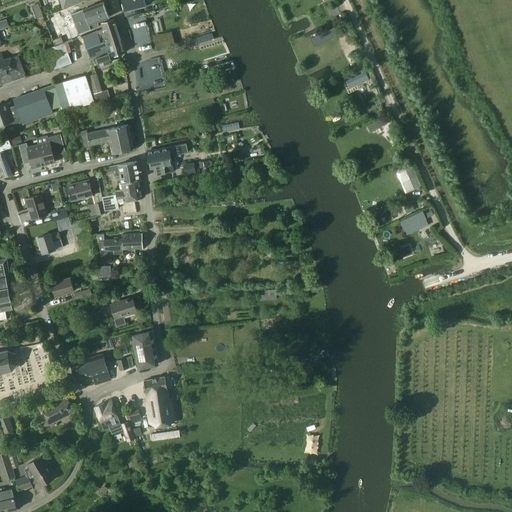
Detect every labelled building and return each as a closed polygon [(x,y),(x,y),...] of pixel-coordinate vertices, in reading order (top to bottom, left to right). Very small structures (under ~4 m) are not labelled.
[(68,0),(69,0),(61,3),(63,9),(86,0),(68,0)] [(122,0),(126,10),(146,5),(144,0),(122,0)] [(72,14),(79,34),(90,30),(99,27),(97,22),(110,17),(104,2),(72,14)] [(92,33),(84,36),(91,59),(96,58),(99,56),(108,52),(108,53),(109,53),(108,49),(112,48),(110,43),(121,40),(114,19),(102,24),(103,28),(91,32),(92,33)] [(176,31),(155,34),(157,46),(177,43),(176,31)] [(99,56),(96,58),(99,66),(113,62),(111,57),(125,52),(121,40),(110,43),(112,48),(108,49),(109,53),(108,53),(108,52),(99,56)] [(0,83),(1,85),(26,76),(25,74),(19,55),(4,60),(2,54),(0,54),(0,83)] [(356,83),(374,76),(372,70),(354,77),(356,83)] [(96,73),(89,76),(94,94),(102,91),(96,73)] [(61,106),(62,111),(62,112),(63,112),(64,115),(92,106),(94,106),(85,76),(55,85),(55,87),(61,106)] [(11,107),(11,106),(10,102),(0,105),(0,125),(5,124),(6,127),(20,122),(19,119),(21,118),(23,124),(53,114),(51,109),(44,90),(44,88),(13,99),(16,106),(11,107)] [(373,131),(389,123),(386,117),(370,124),(373,131)] [(128,124),(108,129),(111,142),(113,154),(134,149),(128,124)] [(87,130),(81,131),(84,148),(90,147),(92,146),(92,145),(111,142),(108,129),(88,133),(87,130)] [(39,145),(44,165),(56,162),(54,156),(61,154),(56,135),(48,137),(49,142),(39,145)] [(0,149),(11,146),(9,138),(0,141),(0,149)] [(44,165),(39,145),(28,148),(27,143),(20,145),(25,164),(31,162),(33,168),(44,165)] [(156,168),(157,175),(166,173),(174,172),(171,156),(188,152),(186,144),(169,147),(147,152),(149,163),(150,163),(151,169),(156,168)] [(13,174),(4,151),(3,152),(2,149),(0,150),(0,164),(5,177),(13,174)] [(122,183),(137,180),(137,179),(141,179),(137,162),(119,165),(120,173),(122,183)] [(200,172),(199,166),(195,166),(194,163),(184,165),(186,175),(196,173),(196,172),(200,172)] [(416,181),(420,179),(414,165),(398,172),(406,192),(419,187),(416,181)] [(89,180),(68,186),(72,200),(93,195),(89,180)] [(137,180),(122,183),(123,190),(116,191),(117,194),(102,197),(104,211),(119,208),(118,202),(125,201),(140,198),(137,180)] [(37,196),(27,199),(33,219),(48,215),(42,195),(41,195),(37,196)] [(105,214),(102,202),(88,205),(91,216),(98,215),(98,216),(105,214)] [(66,208),(51,213),(53,221),(69,216),(66,208)] [(408,234),(431,225),(425,210),(402,220),(408,234)] [(56,221),(59,232),(74,228),(76,235),(90,230),(87,220),(72,224),(69,217),(56,221)] [(56,249),(54,241),(61,239),(59,231),(38,238),(43,253),(56,249)] [(142,234),(123,234),(123,238),(104,239),(104,234),(97,234),(99,241),(97,241),(100,263),(112,262),(111,254),(124,254),(123,249),(143,248),(142,234)] [(7,258),(0,259),(0,311),(13,309),(6,274),(10,273),(7,258)] [(111,279),(110,266),(98,266),(98,279),(111,279)] [(70,278),(52,283),(56,296),(74,291),(70,278)] [(90,288),(74,293),(76,300),(92,295),(90,288)] [(277,300),(276,289),(265,290),(265,295),(261,295),(261,301),(277,300)] [(114,319),(116,326),(125,323),(123,316),(137,312),(133,298),(112,304),(116,318),(114,319)] [(101,325),(98,314),(89,316),(93,328),(101,325)] [(40,328),(38,320),(8,327),(10,335),(40,328)] [(132,335),(139,369),(159,365),(152,331),(132,335)] [(105,339),(108,349),(114,347),(111,337),(105,339)] [(8,351),(0,352),(0,372),(12,370),(17,364),(15,354),(8,351)] [(103,354),(75,363),(80,380),(93,376),(96,384),(111,379),(103,354)] [(129,368),(127,358),(118,360),(121,370),(129,368)] [(150,423),(173,419),(168,390),(165,377),(144,381),(146,392),(145,392),(150,423)] [(50,423),(74,412),(67,398),(43,409),(50,423)] [(121,424),(117,416),(111,400),(95,406),(102,422),(101,423),(104,431),(110,429),(113,436),(123,433),(126,442),(136,439),(130,424),(129,424),(129,421),(121,424)] [(138,409),(126,413),(129,421),(129,424),(130,424),(141,421),(138,409)] [(11,426),(6,416),(0,418),(0,423),(2,429),(11,426)] [(179,429),(151,433),(152,440),(180,436),(179,429)] [(6,448),(7,451),(8,451),(13,469),(20,466),(13,445),(6,448)] [(0,472),(3,481),(15,477),(13,469),(8,451),(7,451),(0,453),(0,472)] [(32,483),(38,481),(41,486),(45,484),(46,487),(51,483),(50,481),(54,478),(46,466),(48,465),(43,455),(28,464),(30,467),(24,470),(26,476),(16,480),(20,491),(33,486),(32,483)] [(133,466),(138,476),(148,471),(144,461),(133,466)] [(17,509),(14,497),(12,489),(0,491),(0,511),(9,511),(10,511),(17,509)]
